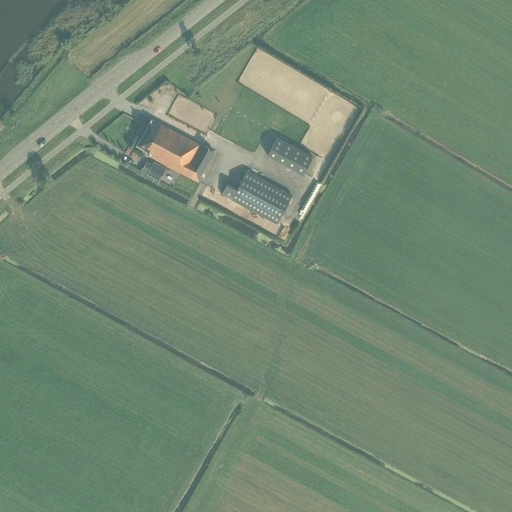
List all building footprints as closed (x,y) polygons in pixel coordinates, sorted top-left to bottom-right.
[(262,100),(253,134),(265,137),(274,103),(262,100)] [(126,113),(136,119),(141,110),(131,104),(126,113)] [(150,153),(148,156),(198,182),(214,151),(151,119),(137,146),(150,153)] [(277,138),(267,156),(303,175),(312,157),(277,138)] [(153,162),(147,173),(159,180),(165,169),(153,162)] [(292,196),(246,171),(231,200),(276,225),(292,196)]
